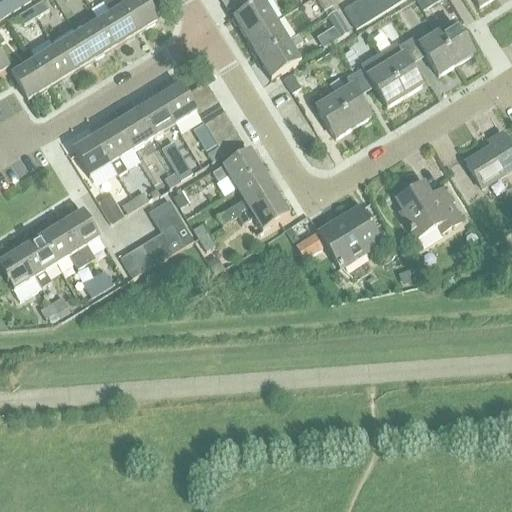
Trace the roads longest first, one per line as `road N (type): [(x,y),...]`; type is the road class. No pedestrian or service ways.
road 1 (residential): [(0,402),(511,364)]
road 2 (residential): [(511,86),(309,201),(206,36)]
road 3 (residential): [(0,148),(16,151),(206,36)]
